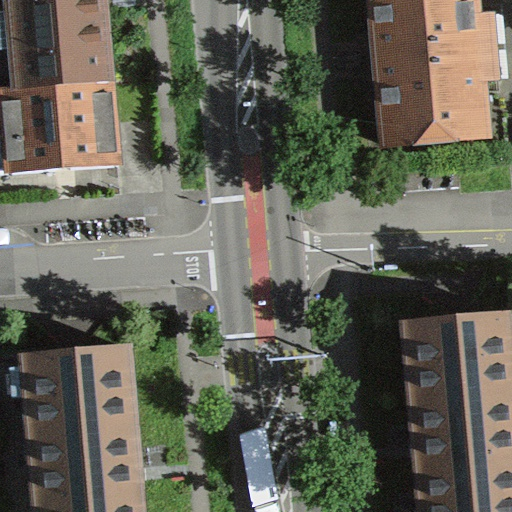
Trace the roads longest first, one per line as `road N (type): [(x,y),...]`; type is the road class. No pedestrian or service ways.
road 1 (residential): [(0,271),(262,257)]
road 2 (primary): [(241,0),(262,257)]
road 3 (primary): [(262,257),(287,511)]
